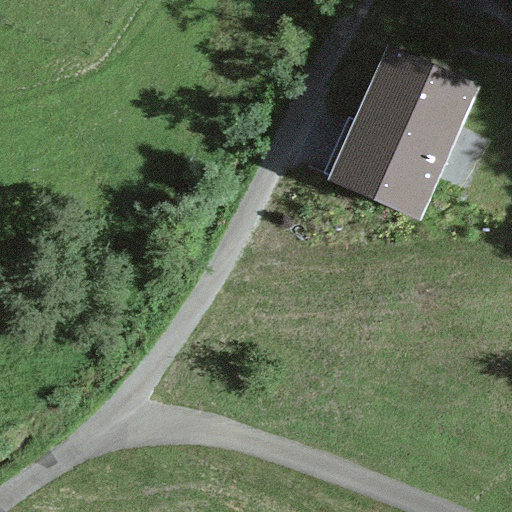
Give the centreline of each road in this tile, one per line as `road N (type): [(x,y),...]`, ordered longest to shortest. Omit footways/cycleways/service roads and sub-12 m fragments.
road 1 (track): [(112,434),(228,254),(361,0)]
road 2 (track): [(0,506),(112,434),(151,427),(239,437),(315,460),(431,511)]
road 3 (track): [(228,254),(511,245)]
